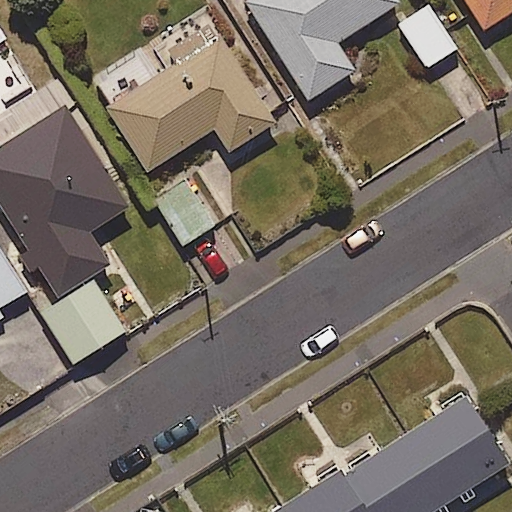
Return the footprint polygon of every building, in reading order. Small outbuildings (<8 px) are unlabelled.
[(0,0),(0,11),(14,3),(11,0),(0,0)] [(400,10),(393,0),(257,0),(243,10),(308,109),(355,78),(338,51),(400,10)] [(511,0),(459,0),(486,38),(511,20),(511,0)] [(220,41),(226,37),(207,7),(141,48),(161,78),(220,41)] [(460,54),(431,9),(398,31),(427,75),(460,54)] [(161,78),(106,112),(147,179),(215,137),(230,160),(276,132),(220,41),(161,78)] [(0,121),(37,98),(4,44),(0,46),(0,121)] [(128,216),(62,105),(0,141),(0,183),(2,187),(0,188),(0,213),(55,306),(40,315),(73,371),(126,339),(92,283),(110,272),(89,239),(128,216)] [(215,231),(186,186),(155,205),(184,251),(215,231)] [(0,328),(8,324),(2,313),(26,299),(0,255),(0,328)] [(445,511),(509,473),(465,402),(285,511),(445,511)]
